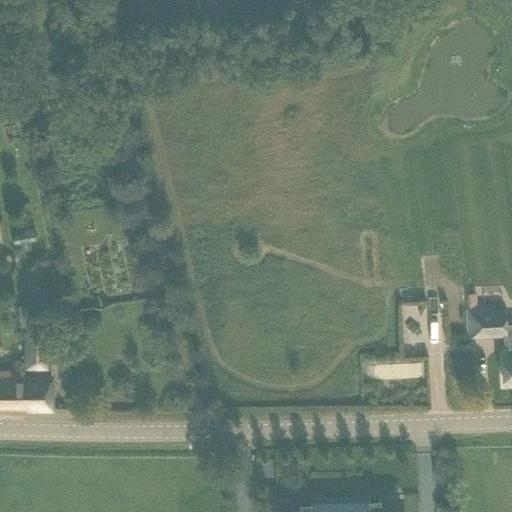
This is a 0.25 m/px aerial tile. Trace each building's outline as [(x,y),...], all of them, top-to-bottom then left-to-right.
[(20,242),(21,249),(30,247),(29,241),(36,240),(34,228),(10,232),(13,244),(20,242)] [(18,306),(19,323),(44,320),(42,304),(18,306)] [(51,304),(42,304),(44,320),(52,319),(51,304)] [(484,309),(467,310),(469,334),(502,333),(505,333),(504,308),(494,308),(484,309)] [(23,367),(47,368),(47,328),(23,328),(23,367)] [(511,350),(503,351),(502,351),(504,385),(511,384),(511,350)] [(0,367),(0,407),(51,408),(51,372),(23,372),(23,368),(0,367)] [(275,499),(275,511),(402,511),(402,495),(275,499)]
